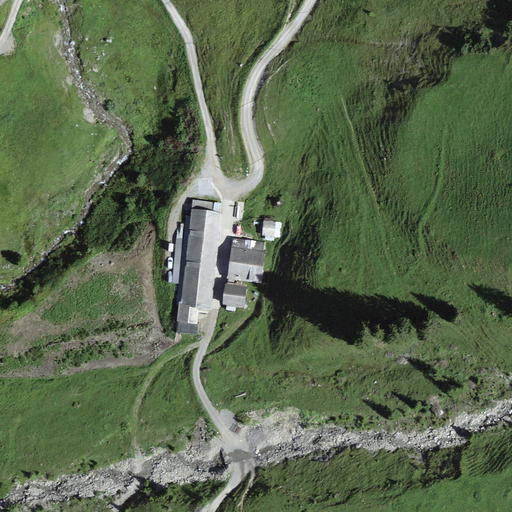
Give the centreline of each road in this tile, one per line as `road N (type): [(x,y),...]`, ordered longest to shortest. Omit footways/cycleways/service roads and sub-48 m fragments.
road 1 (track): [(232,187),(216,317),(197,374),(238,468),(209,511)]
road 2 (track): [(232,187),(256,171),(244,105),(254,76),(311,0)]
road 3 (track): [(166,0),(191,46),(216,176),(232,187)]
